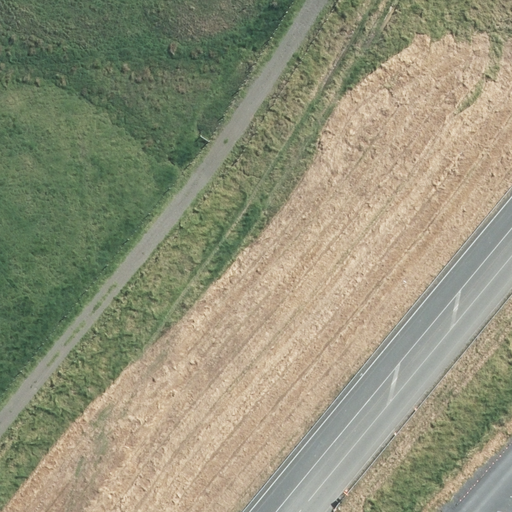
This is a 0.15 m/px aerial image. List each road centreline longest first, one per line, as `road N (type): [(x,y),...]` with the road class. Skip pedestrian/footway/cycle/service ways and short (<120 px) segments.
road 1 (trunk): [(198,511),(511,136)]
road 2 (unclassified): [(265,511),(511,224)]
road 3 (trunk): [(511,226),(279,511)]
road 4 (trunk): [(511,275),(317,511)]
